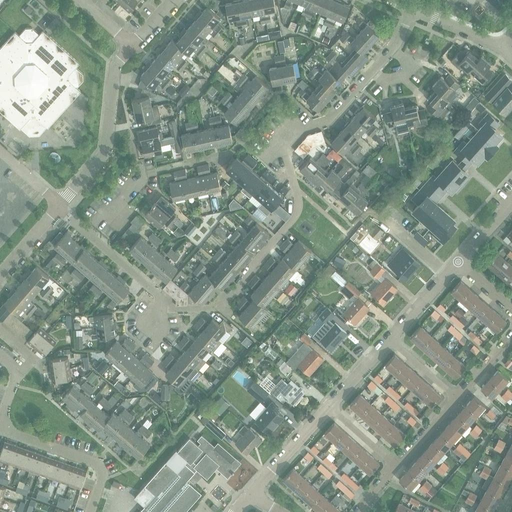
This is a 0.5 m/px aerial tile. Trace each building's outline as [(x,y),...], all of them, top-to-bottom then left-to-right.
[(125,0),(121,5),(129,12),(140,0),(125,0)] [(237,29),(243,28),(237,0),(234,1),(234,2),(225,4),(229,20),(235,19),(237,29)] [(237,0),(243,28),(247,27),(245,17),(252,15),(248,0),(246,0),(239,1),(239,0),(237,0)] [(248,0),(252,15),(259,14),(261,24),(265,23),(260,0),(248,0)] [(260,0),(265,23),(271,22),(269,12),(275,11),(273,0),(260,0)] [(292,0),(299,3),(299,0),(286,0),(283,7),(288,9),(292,0)] [(299,0),(299,3),(305,5),(303,10),(301,15),(305,17),(312,0),(299,0)] [(312,0),(305,17),(310,19),(312,13),(314,9),(321,12),(325,0),(312,0)] [(333,0),(325,0),(321,12),(327,15),(325,19),(324,20),(323,24),(327,26),(339,1),(336,0),(334,0),(334,1),(333,0)] [(339,1),(327,26),(332,28),(334,24),(334,23),(336,19),(343,22),(349,7),(339,3),(340,1),(339,1)] [(24,10),(29,14),(33,10),(28,5),(24,10)] [(197,14),(221,34),(224,30),(219,25),(219,26),(216,23),(220,18),(208,7),(207,7),(202,12),(200,10),(197,14)] [(196,20),(191,25),(204,36),(208,32),(210,33),(216,39),(221,34),(197,14),(194,18),(196,20)] [(363,28),(359,33),(372,46),(374,43),(372,42),(379,35),(372,29),(366,24),(359,17),(355,21),(359,25),(360,25),(363,28)] [(370,20),(366,24),(372,29),(374,26),(375,25),(374,24),(370,20)] [(196,45),(204,52),(209,48),(200,41),(204,36),(191,25),(187,30),(185,28),(181,32),(196,45)] [(48,128),(81,91),(77,88),(83,80),(83,74),(76,67),(79,63),(61,47),(51,58),(33,41),(39,35),(32,28),(26,28),(19,36),(15,32),(0,48),(0,110),(20,129),(24,125),(31,131),(37,131),(44,124),(48,128)] [(51,58),(61,47),(43,31),(39,35),(33,41),(51,58)] [(175,43),(175,44),(184,52),(188,55),(192,50),(201,57),(204,53),(204,52),(196,45),(181,32),(178,36),(180,38),(175,43)] [(347,40),(356,48),(362,53),(363,53),(369,46),(370,47),(372,46),(359,33),(353,39),(350,36),(346,32),(343,35),(347,39),(347,40)] [(344,43),(347,40),(347,39),(343,35),(339,39),(344,43)] [(278,41),(280,53),(285,52),(284,47),(290,46),(289,41),(287,41),(287,39),(278,41)] [(177,60),(185,68),(189,63),(181,55),(184,52),(175,44),(175,43),(172,40),(167,46),(165,44),(162,47),(177,60)] [(156,58),(169,69),(173,65),(181,72),(185,68),(177,60),(162,47),(158,51),(161,53),(156,58)] [(348,56),(361,68),(363,66),(362,65),(368,58),(363,53),(362,53),(356,48),(348,56)] [(467,71),(471,67),(478,59),(468,50),(466,53),(467,54),(465,55),(460,51),(451,61),(459,69),(462,66),(467,71)] [(279,56),(284,83),(287,82),(287,81),(296,80),(293,64),(286,65),(284,55),(279,56)] [(333,66),(328,71),(341,83),(343,80),(342,79),(348,73),(340,65),(333,59),(329,55),(325,59),(329,63),(333,66)] [(282,83),(284,83),(279,56),(275,57),(277,67),(269,69),(272,84),(282,83)] [(340,65),(348,73),(352,76),(359,69),(360,70),(361,68),(348,56),(340,65)] [(481,56),(478,59),(471,67),(476,72),(474,75),(483,83),(493,72),(487,68),(489,66),(490,67),(492,65),(481,56)] [(161,78),(170,86),(173,81),(165,73),(169,69),(156,58),(151,64),(149,62),(146,65),(161,78)] [(143,88),(149,91),(152,87),(152,88),(157,83),(166,90),(170,86),(161,78),(146,65),(142,69),(145,72),(140,77),(142,78),(138,86),(143,88)] [(314,75),(321,81),(322,81),(330,89),(336,82),(339,85),(341,83),(328,71),(326,69),(321,74),(318,71),(314,67),(311,70),(315,74),(314,75)] [(206,70),(203,75),(207,79),(211,74),(206,70)] [(311,79),(314,75),(315,74),(311,70),(307,75),(311,79)] [(243,73),(239,78),(245,83),(249,78),(243,73)] [(442,75),(433,86),(436,89),(444,96),(449,100),(451,102),(459,93),(455,90),(460,84),(450,75),(445,80),(443,79),(444,78),(442,75)] [(511,81),(505,75),(485,97),(505,115),(511,107),(511,81)] [(248,85),(263,98),(266,94),(264,93),(269,87),(256,76),(248,85)] [(242,87),(245,83),(239,78),(236,82),(242,87)] [(314,90),(327,102),(329,100),(328,99),(334,92),(330,89),(322,81),(321,81),(314,90)] [(240,94),(253,105),(257,100),(259,102),(263,98),(248,85),(240,94)] [(132,100),(134,111),(158,106),(157,105),(151,107),(149,98),(155,96),(155,94),(149,91),(143,88),(141,93),(142,98),(132,100)] [(182,88),(178,93),(183,97),(187,92),(182,88)] [(325,104),(327,102),(314,90),(309,95),(305,92),(301,88),(298,92),(318,110),(324,103),(325,104)] [(449,100),(444,96),(436,89),(427,99),(429,101),(430,100),(432,102),(427,107),(438,117),(446,108),(444,106),(449,100)] [(223,96),(229,101),(232,97),(227,92),(223,96)] [(232,103),(247,116),(250,112),(248,111),(253,105),(240,94),(232,103)] [(226,105),(229,101),(223,96),(220,100),(226,105)] [(474,97),(468,104),(473,107),(478,101),(474,97)] [(244,120),(247,116),(232,103),(224,113),(237,124),(242,118),(244,120)] [(393,112),(385,113),(389,127),(396,126),(398,133),(409,130),(409,129),(408,124),(407,119),(404,109),(403,104),(390,107),(391,110),(392,110),(393,112)] [(480,104),(476,109),(482,114),(486,109),(480,104)] [(407,119),(408,124),(415,123),(416,126),(428,123),(424,109),(417,111),(417,109),(418,109),(417,105),(404,109),(407,119)] [(161,122),(160,116),(158,106),(134,111),(137,122),(146,119),(148,125),(161,122)] [(361,109),(355,116),(374,134),(375,134),(378,130),(370,123),(375,118),(362,106),(360,108),(361,109)] [(467,118),(468,118),(471,121),(476,116),(472,113),(467,118)] [(214,116),(215,124),(222,123),(220,114),(214,116)] [(483,126),(498,139),(502,135),(494,128),(498,123),(488,115),(480,124),(483,127),(483,126)] [(347,123),(346,124),(358,136),(363,130),(371,138),(378,143),(381,146),(385,142),(381,139),(375,134),(374,134),(355,116),(348,124),(347,123)] [(190,121),(192,129),(198,128),(196,120),(190,121)] [(452,122),(450,125),(454,129),(458,124),(454,121),(454,120),(452,122)] [(169,122),(172,136),(170,137),(170,138),(172,137),(178,136),(175,121),(169,122)] [(338,134),(358,152),(362,148),(354,141),(358,136),(346,124),(343,126),(344,127),(338,134)] [(216,128),(220,146),(225,145),(225,143),(232,141),(228,125),(216,128)] [(465,126),(456,136),(459,140),(469,129),(465,126)] [(475,136),(492,151),(497,147),(494,144),(498,139),(483,126),(483,127),(475,136)] [(139,131),(142,144),(166,139),(166,138),(163,139),(162,134),(158,135),(157,127),(139,131)] [(204,130),(208,147),(215,145),(215,148),(220,146),(216,128),(204,130)] [(193,133),(197,152),(202,151),(202,148),(208,147),(204,130),(193,133)] [(314,133),(319,144),(325,142),(321,131),(314,133)] [(184,152),(185,152),(192,150),(193,153),(197,152),(193,133),(181,136),(184,152)] [(307,136),(313,146),(319,144),(314,133),(307,136)] [(355,155),(358,152),(338,134),(332,141),(331,140),(329,142),(342,154),(347,148),(355,155)] [(178,136),(172,137),(175,153),(181,151),(178,136)] [(303,141),(310,150),(313,146),(307,136),(303,141)] [(466,145),(481,158),(485,154),(488,156),(492,151),(475,136),(467,145),(466,145)] [(166,139),(142,144),(145,157),(162,153),(161,146),(164,145),(167,144),(171,143),(170,138),(166,139)] [(298,146),(306,154),(310,150),(303,141),(298,146)] [(477,163),(481,158),(466,145),(467,145),(464,142),(455,152),(465,160),(469,156),(477,163)] [(302,158),(306,154),(298,146),(294,150),(302,158)] [(341,157),(333,150),(329,153),(338,160),(341,157)] [(305,176),(307,178),(326,157),(322,154),(315,162),(310,157),(299,168),(307,175),(305,176)] [(225,170),(235,178),(252,158),(248,155),(241,162),(236,157),(225,170)] [(439,155),(434,161),(438,164),(443,159),(439,155)] [(326,157),(307,178),(309,180),(311,179),(317,185),(328,173),(322,168),(325,165),(330,161),(326,157)] [(252,158),(235,178),(244,186),(255,173),(250,169),(256,162),(252,158)] [(460,183),(462,185),(467,180),(464,177),(467,174),(452,160),(444,170),(460,183)] [(434,161),(429,166),(433,169),(438,164),(434,161)] [(202,166),(208,191),(220,188),(216,172),(210,174),(208,164),(202,166)] [(193,178),(196,194),(208,191),(202,166),(196,167),(198,176),(193,178)] [(331,169),(328,173),(317,185),(318,185),(321,182),(328,188),(325,191),(327,192),(339,179),(338,179),(347,169),(343,166),(339,170),(336,174),(331,169)] [(179,171),(185,197),(196,194),(193,178),(187,179),(185,170),(179,171)] [(244,186),(241,189),(250,197),(253,194),(270,174),(266,170),(259,177),(255,173),(244,186)] [(437,178),(447,189),(451,192),(454,189),(457,191),(462,185),(460,183),(444,170),(437,178)] [(172,199),(185,197),(179,171),(173,172),(175,182),(169,183),(172,199)] [(253,194),(249,199),(258,207),(262,202),(273,189),(268,185),(274,178),(270,174),(253,194)] [(339,179),(327,192),(328,194),(330,193),(337,199),(338,197),(349,185),(356,177),(352,174),(343,183),(339,179)] [(366,176),(361,182),(365,186),(371,180),(366,176)] [(434,176),(421,191),(434,203),(447,189),(437,178),(434,176)] [(224,180),(221,185),(225,189),(229,185),(224,180)] [(349,185),(338,197),(345,204),(344,205),(346,206),(365,186),(361,182),(357,186),(354,189),(349,185)] [(413,184),(408,190),(412,193),(417,187),(413,184)] [(262,202),(258,207),(267,215),(271,210),(272,210),(277,203),(288,190),(284,186),(278,193),(273,189),(262,202)] [(365,186),(346,206),(348,208),(349,207),(356,214),(367,201),(361,196),(364,193),(368,189),(365,186)] [(414,211),(423,219),(436,204),(434,203),(421,191),(421,192),(415,199),(420,204),(414,211)] [(153,206),(173,223),(177,218),(170,213),(175,208),(166,200),(166,201),(161,197),(153,206)] [(277,203),(272,210),(277,214),(282,208),(277,203)] [(436,204),(423,219),(432,227),(445,212),(436,204)] [(169,227),(173,223),(153,206),(145,215),(150,219),(158,226),(162,222),(169,227)] [(434,234),(443,242),(455,229),(450,225),(454,220),(445,212),(432,227),(437,231),(434,234)] [(133,218),(141,225),(145,221),(137,214),(133,218)] [(248,215),(244,220),(250,226),(254,221),(248,215)] [(130,222),(132,224),(138,229),(141,225),(133,218),(130,222)] [(192,222),(184,231),(189,236),(197,226),(192,222)] [(128,228),(136,235),(140,231),(138,229),(132,224),(128,228)] [(248,233),(263,246),(266,241),(264,240),(269,234),(256,224),(248,233)] [(376,225),(366,237),(373,244),(384,231),(376,225)] [(179,226),(173,233),(176,237),(186,233),(179,226)] [(125,232),(133,239),(136,235),(128,228),(125,232)] [(232,234),(238,240),(242,235),(236,230),(232,234)] [(59,231),(50,242),(54,245),(56,247),(64,254),(74,241),(69,236),(71,234),(67,231),(63,235),(59,231)] [(358,234),(355,231),(350,237),(353,240),(358,234)] [(129,243),(133,239),(125,232),(121,236),(129,243)] [(147,237),(152,242),(157,236),(152,232),(147,237)] [(240,242),(253,253),(258,247),(260,249),(263,246),(248,233),(240,242)] [(414,237),(419,241),(423,237),(418,233),(414,237)] [(234,244),(238,240),(232,234),(228,239),(234,244)] [(133,257),(136,260),(150,244),(141,236),(129,249),(135,254),(133,257)] [(157,236),(152,242),(156,246),(161,240),(157,236)] [(419,241),(425,246),(428,242),(423,237),(419,241)] [(284,243),(303,260),(311,251),(299,239),(294,245),(287,239),(284,243)] [(74,241),(64,254),(73,262),(86,247),(82,244),(80,246),(74,241)] [(233,251),(247,264),(251,260),(249,258),(253,253),(240,242),(233,251)] [(287,253),(283,258),(295,269),(303,260),(284,243),(280,247),(287,253)] [(150,244),(136,260),(140,262),(142,260),(148,265),(159,252),(150,244)] [(379,246),(374,252),(377,255),(383,249),(379,246)] [(86,247),(73,262),(82,270),(93,257),(87,252),(89,250),(86,247)] [(220,247),(216,253),(222,258),(226,252),(220,247)] [(165,254),(170,258),(175,252),(170,248),(165,254)] [(395,268),(394,270),(405,280),(416,268),(420,264),(408,253),(402,248),(397,254),(403,260),(395,268)] [(225,260),(237,271),(242,265),(244,267),(247,264),(233,251),(225,260)] [(159,252),(148,265),(153,270),(151,272),(154,275),(168,260),(159,252)] [(175,252),(170,258),(174,262),(179,256),(175,252)] [(368,257),(363,252),(362,253),(360,256),(359,256),(364,261),(368,257)] [(57,253),(52,258),(57,262),(61,256),(57,253)] [(218,262),(222,258),(216,253),(212,257),(218,262)] [(487,264),(497,273),(506,262),(497,253),(487,264)] [(61,256),(57,262),(61,265),(66,260),(61,256)] [(268,260),(288,278),(295,269),(283,258),(279,262),(272,256),(268,260)] [(346,261),(344,260),(337,256),(332,263),(342,269),(346,261)] [(93,257),(82,270),(91,278),(104,263),(100,260),(98,262),(93,257)] [(52,258),(47,264),(51,268),(57,262),(52,258)] [(378,278),(381,274),(385,278),(389,273),(386,270),(385,270),(373,259),(368,265),(372,269),(370,271),(378,278)] [(168,260),(154,275),(158,278),(160,276),(166,281),(177,268),(168,260)] [(217,269),(232,282),(235,278),(233,276),(237,271),(225,260),(217,269)] [(270,272),(267,276),(280,287),(288,278),(268,260),(263,265),(270,272)] [(201,262),(196,268),(202,273),(207,267),(201,262)] [(511,266),(506,262),(497,273),(506,281),(511,274),(511,266)] [(104,263),(91,278),(100,286),(111,273),(106,268),(108,266),(104,263)] [(29,270),(26,273),(41,287),(42,286),(45,288),(48,284),(49,285),(53,280),(50,277),(40,268),(37,266),(34,268),(32,272),(29,270)] [(70,274),(75,278),(80,272),(75,268),(70,274)] [(199,277),(202,273),(196,268),(193,272),(199,277)] [(209,278),(218,286),(222,289),(226,284),(228,285),(232,282),(217,269),(209,278)] [(80,272),(75,278),(79,282),(84,276),(80,272)] [(21,284),(33,296),(41,287),(26,273),(23,277),(25,279),(21,284)] [(111,273),(100,286),(109,294),(122,279),(119,276),(117,278),(111,273)] [(382,282),(372,294),(383,304),(397,289),(386,278),(385,278),(381,274),(378,278),(382,282)] [(197,284),(212,297),(215,293),(213,291),(218,286),(209,278),(205,275),(197,284)] [(252,278),(272,296),(280,287),(267,276),(262,281),(256,275),(252,278)] [(251,294),(254,298),(255,297),(264,305),(272,296),(252,278),(248,284),(255,290),(251,294)] [(122,279),(109,294),(119,302),(130,289),(124,284),(126,282),(122,279)] [(170,280),(163,289),(167,292),(174,284),(170,280)] [(181,285),(187,291),(191,286),(185,281),(181,285)] [(356,297),(361,292),(360,292),(348,281),(339,290),(349,299),(353,294),(356,297)] [(461,281),(451,291),(461,299),(470,289),(461,281)] [(291,296),(297,288),(291,283),(285,290),(291,296)] [(11,292),(33,312),(37,307),(29,300),(33,296),(21,284),(16,290),(14,288),(11,292)] [(45,288),(44,289),(49,294),(53,289),(49,285),(48,284),(45,288)] [(86,292),(91,296),(98,288),(93,284),(86,292)] [(174,284),(167,292),(171,296),(179,287),(174,284)] [(209,301),(212,297),(197,284),(189,293),(202,304),(207,299),(209,301)] [(179,287),(171,296),(176,300),(187,295),(179,287)] [(98,288),(93,294),(96,296),(98,298),(103,293),(102,292),(98,288)] [(364,288),(360,292),(361,292),(367,297),(370,293),(364,288)] [(45,298),(49,294),(44,289),(40,293),(45,298)] [(470,289),(461,299),(470,307),(479,297),(470,289)] [(9,297),(0,308),(0,311),(6,317),(10,311),(10,312),(12,309),(17,314),(22,309),(30,316),(33,312),(11,292),(7,296),(9,297)] [(176,300),(176,306),(187,306),(187,295),(176,300)] [(240,300),(260,317),(268,308),(264,305),(255,297),(254,298),(251,302),(244,296),(240,300)] [(479,297),(470,307),(479,315),(488,305),(479,297)] [(349,318),(355,324),(369,308),(358,298),(344,313),(337,307),(332,312),(344,323),(349,318)] [(112,300),(107,305),(111,310),(116,304),(112,300)] [(252,327),(260,317),(240,300),(236,305),(243,311),(239,315),(252,327)] [(437,307),(443,312),(446,309),(440,303),(437,307)] [(488,305),(479,315),(488,323),(497,313),(488,305)] [(325,322),(312,337),(317,341),(319,339),(326,345),(331,350),(346,334),(335,324),(330,320),(335,315),(327,308),(319,316),(324,320),(324,321),(325,322)] [(464,312),(459,308),(454,313),(460,318),(464,312)] [(435,310),(431,314),(437,319),(440,322),(443,318),(440,315),(435,310)] [(6,317),(2,321),(8,326),(15,317),(10,312),(10,311),(6,317)] [(497,313),(488,323),(497,332),(506,321),(497,313)] [(96,320),(97,327),(116,324),(116,321),(113,321),(112,314),(89,317),(90,321),(96,320)] [(449,318),(455,324),(459,320),(453,314),(449,318)] [(15,317),(8,326),(13,330),(21,321),(15,317)] [(217,339),(218,339),(226,330),(229,332),(232,328),(223,320),(219,324),(213,318),(208,324),(201,318),(197,322),(217,339)] [(465,325),(459,320),(455,324),(461,329),(465,325)] [(21,321),(13,330),(19,335),(26,326),(21,321)] [(200,333),(197,337),(212,350),(214,352),(222,342),(218,339),(217,339),(197,322),(193,327),(200,333)] [(117,328),(116,324),(97,327),(97,333),(91,334),(92,338),(115,335),(114,328),(117,328)] [(453,334),(457,330),(451,324),(445,332),(450,337),(453,334)] [(26,326),(19,335),(24,340),(32,331),(26,326)] [(411,337),(422,347),(432,336),(420,326),(411,337)] [(38,327),(27,341),(35,348),(47,334),(38,327)] [(463,335),(457,330),(453,334),(459,339),(463,335)] [(468,334),(473,339),(477,335),(471,330),(468,334)] [(47,334),(35,348),(44,356),(56,341),(47,334)] [(285,362),(293,369),(294,370),(298,366),(309,375),(323,359),(307,345),(311,340),(304,334),(299,338),(304,342),(285,362)] [(182,340),(202,357),(207,351),(210,353),(212,350),(197,337),(193,342),(186,335),(182,340)] [(473,339),(479,345),(483,341),(477,335),(473,339)] [(432,336),(422,347),(433,357),(443,346),(432,336)] [(105,353),(114,361),(132,341),(127,338),(121,345),(116,340),(105,353)] [(206,361),(202,357),(182,340),(178,344),(185,351),(181,355),(194,366),(198,370),(206,361)] [(132,341),(114,361),(123,369),(134,356),(130,352),(136,345),(132,341)] [(470,349),(475,354),(476,354),(480,350),(474,345),(470,349)] [(443,346),(433,357),(444,367),(454,356),(443,346)] [(134,356),(123,369),(132,377),(149,357),(145,353),(139,360),(134,356)] [(166,358),(193,382),(194,381),(191,379),(198,370),(194,366),(181,355),(177,360),(170,354),(166,358)] [(395,355),(385,365),(395,373),(404,363),(395,355)] [(454,356),(444,367),(456,377),(465,366),(454,356)] [(49,360),(51,371),(69,368),(68,357),(49,360)] [(149,357),(132,377),(136,380),(133,384),(138,389),(148,390),(158,378),(152,373),(153,373),(148,368),(154,361),(149,357)] [(165,374),(175,382),(175,389),(179,392),(184,392),(193,382),(166,358),(162,363),(170,369),(165,374)] [(276,365),(278,368),(278,369),(287,377),(293,369),(285,362),(284,361),(285,361),(282,358),(276,365)] [(210,364),(217,370),(221,364),(215,359),(210,364)] [(103,361),(96,369),(102,374),(109,366),(103,361)] [(404,363),(395,373),(403,381),(413,371),(404,363)] [(71,379),(69,368),(51,371),(52,382),(71,379)] [(489,379),(500,388),(508,379),(498,370),(489,379)] [(413,371),(403,381),(412,389),(422,379),(413,371)] [(93,372),(88,377),(93,381),(97,376),(93,372)] [(374,378),(380,383),(383,379),(377,374),(374,378)] [(271,391),(277,397),(283,402),(287,398),(293,404),(304,392),(291,380),(288,384),(282,379),(271,391)] [(422,379),(412,389),(421,397),(431,387),(422,379)] [(491,398),(500,388),(489,379),(481,388),(491,398)] [(114,384),(120,390),(124,386),(117,380),(114,384)] [(260,402),(269,392),(254,380),(246,390),(260,402)] [(374,390),(377,386),(371,380),(368,384),(374,390)] [(80,386),(85,390),(90,385),(85,381),(80,386)] [(66,405),(70,408),(82,393),(73,385),(62,398),(68,403),(66,405)] [(90,385),(85,390),(89,394),(94,389),(90,385)] [(386,389),(392,394),(395,390),(389,385),(386,389)] [(431,387),(421,397),(430,405),(440,395),(431,387)] [(401,396),(395,390),(392,394),(398,400),(401,396)] [(82,393),(70,408),(74,411),(75,410),(80,414),(92,401),(82,393)] [(507,401),(510,398),(504,393),(501,396),(507,401)] [(360,394),(350,404),(362,414),(371,404),(360,394)] [(384,400),(390,405),(394,400),(388,395),(384,400)] [(92,401),(80,414),(85,418),(84,420),(88,423),(101,408),(103,406),(108,400),(103,396),(98,402),(99,403),(97,405),(92,401)] [(466,405),(477,415),(485,405),(475,396),(466,405)] [(108,400),(103,406),(107,410),(112,404),(108,400)] [(219,400),(212,408),(220,414),(226,407),(219,400)] [(400,406),(394,400),(390,405),(396,410),(400,406)] [(404,405),(410,410),(413,406),(407,401),(404,405)] [(270,431),(281,418),(274,411),(277,409),(271,404),(257,420),(270,431)] [(371,404),(362,414),(373,424),(382,414),(371,404)] [(458,415),(468,424),(477,415),(466,405),(458,415)] [(410,410),(416,415),(419,411),(413,406),(410,410)] [(101,408),(88,423),(92,427),(93,425),(98,429),(110,416),(101,408)] [(110,416),(98,429),(99,430),(102,426),(107,430),(105,432),(109,436),(122,421),(129,412),(125,408),(117,417),(113,413),(110,416)] [(225,434),(209,419),(205,415),(207,413),(200,408),(195,414),(205,423),(204,424),(221,439),(225,434)] [(492,418),(495,414),(490,409),(486,413),(492,418)] [(122,421),(109,436),(112,439),(114,437),(120,441),(131,428),(122,421),(124,418),(128,422),(133,416),(129,412),(122,421)] [(382,414),(373,424),(384,434),(393,424),(394,424),(396,421),(392,417),(389,420),(382,414)] [(407,419),(413,425),(416,421),(411,415),(407,419)] [(449,424),(460,434),(468,424),(458,415),(449,424)] [(508,422),(511,424),(511,417),(510,417),(505,415),(501,422),(507,425),(508,422)] [(334,423),(325,433),(334,441),(343,431),(334,423)] [(131,428),(120,441),(125,446),(123,448),(127,451),(140,436),(142,434),(147,428),(143,424),(135,433),(131,428)] [(393,424),(384,434),(395,444),(405,434),(394,424),(393,424)] [(441,433),(452,443),(460,434),(449,424),(441,433)] [(473,428),(479,433),(482,429),(476,424),(473,428)] [(256,445),(262,440),(249,428),(248,428),(244,425),(238,431),(242,435),(235,443),(246,453),(255,444),(256,445)] [(147,428),(142,434),(147,438),(152,432),(147,428)] [(475,437),(479,433),(473,428),(469,432),(475,437)] [(343,431),(334,441),(343,449),(352,439),(343,431)] [(433,442),(444,452),(452,443),(441,433),(433,442)] [(134,498),(144,507),(139,511),(183,511),(201,493),(187,480),(197,470),(207,479),(216,468),(228,478),(232,473),(232,474),(235,471),(233,470),(236,467),(231,464),(236,458),(218,443),(215,447),(202,435),(198,440),(201,443),(198,446),(190,438),(177,452),(134,498)] [(140,436),(127,451),(131,455),(133,452),(138,457),(149,444),(140,437),(140,436)] [(498,438),(496,444),(503,448),(506,442),(498,438)] [(352,439),(343,449),(352,457),(361,447),(352,439)] [(0,452),(0,459),(8,463),(15,445),(4,441),(0,452)] [(425,452),(435,461),(444,452),(433,442),(425,452)] [(456,447),(462,452),(467,457),(471,453),(460,443),(456,447)] [(500,453),(503,448),(496,444),(493,449),(500,453)] [(15,445),(8,463),(18,466),(25,449),(15,445)] [(310,449),(316,454),(319,450),(313,445),(310,449)] [(361,447),(352,457),(361,465),(370,455),(361,447)] [(459,456),(462,452),(456,447),(453,450),(459,456)] [(25,449),(18,466),(29,470),(35,452),(25,449)] [(511,452),(508,450),(501,463),(511,469),(511,452)] [(35,452),(29,470),(39,474),(45,456),(35,452)] [(307,452),(304,456),(310,461),(313,458),(307,452)] [(416,461),(427,470),(435,461),(425,452),(416,461)] [(322,460),(328,466),(332,461),(331,461),(334,457),(332,455),(328,459),(326,456),(322,460)] [(370,455),(361,465),(370,474),(379,463),(370,455)] [(45,456),(39,474),(49,477),(55,459),(45,456)] [(55,459),(49,477),(59,481),(65,463),(55,459)] [(338,467),(332,461),(328,466),(334,471),(338,467)] [(408,470),(419,480),(427,470),(416,461),(408,470)] [(440,465),(446,470),(449,466),(443,461),(440,465)] [(65,463),(59,481),(69,484),(76,467),(65,463)] [(511,469),(501,463),(494,476),(506,483),(511,473),(511,469)] [(320,464),(317,467),(318,468),(322,472),(323,472),(326,469),(320,464)] [(442,474),(446,470),(440,465),(436,469),(442,474)] [(484,465),(481,470),(489,474),(491,469),(484,465)] [(76,467),(69,484),(80,488),(86,470),(76,467)] [(283,479),(293,487),(302,477),(293,468),(283,479)] [(326,469),(323,472),(329,478),(332,474),(326,469)] [(400,480),(410,489),(419,480),(408,470),(400,480)] [(486,479),(489,474),(481,470),(479,475),(486,479)] [(8,480),(9,477),(9,473),(6,471),(5,471),(1,483),(7,485),(9,481),(8,480)] [(340,476),(346,482),(349,478),(344,473),(340,476)] [(494,476),(487,489),(499,496),(506,483),(494,476)] [(302,477),(293,487),(302,496),(311,485),(302,477)] [(346,482),(355,490),(359,486),(349,478),(346,482)] [(336,484),(341,489),(345,486),(339,480),(336,484)] [(423,483),(429,489),(432,485),(426,480),(423,483)] [(432,492),(430,489),(429,490),(428,489),(429,489),(423,483),(419,487),(430,497),(433,493),(432,492)] [(311,485),(302,496),(311,504),(320,494),(311,485)] [(345,486),(341,489),(345,493),(341,496),(347,502),(351,498),(354,494),(353,494),(345,486)] [(487,489),(480,502),(492,509),(499,496),(487,489)] [(470,491),(468,496),(475,500),(477,495),(470,491)] [(320,494),(311,504),(319,511),(320,511),(330,502),(320,494)] [(336,495),(332,500),(337,505),(342,500),(336,495)] [(472,505),(475,500),(468,496),(465,502),(472,505)] [(31,500),(27,510),(32,511),(34,506),(36,501),(31,500)] [(20,501),(16,511),(22,511),(24,506),(25,503),(20,501)] [(330,502),(320,511),(337,511),(339,511),(330,502)] [(490,511),(492,509),(480,502),(474,511),(490,511)] [(394,511),(408,511),(410,509),(399,503),(394,511)]
